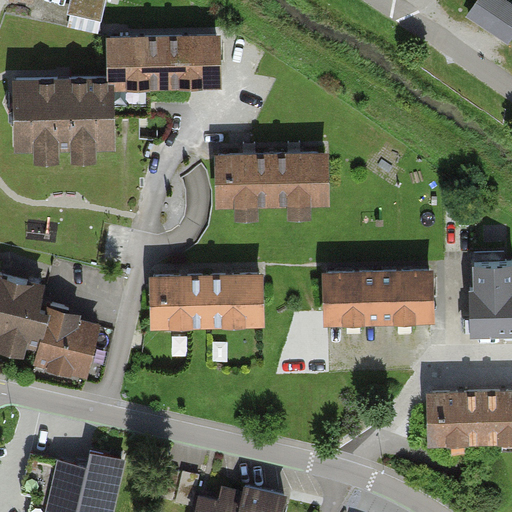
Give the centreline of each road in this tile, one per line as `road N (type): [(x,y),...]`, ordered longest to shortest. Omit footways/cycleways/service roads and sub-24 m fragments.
road 1 (residential): [(433,511),(352,472),(0,394)]
road 2 (residential): [(383,0),(511,90)]
